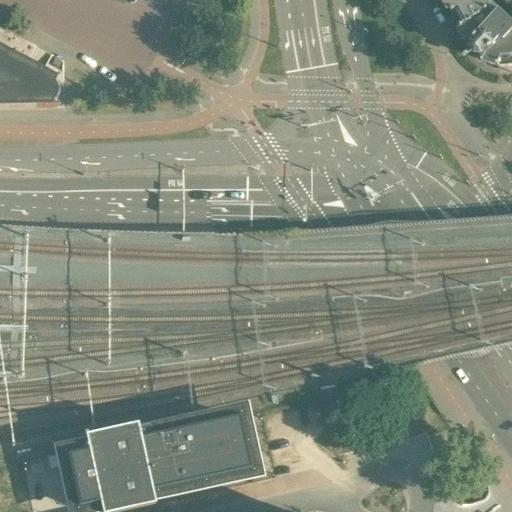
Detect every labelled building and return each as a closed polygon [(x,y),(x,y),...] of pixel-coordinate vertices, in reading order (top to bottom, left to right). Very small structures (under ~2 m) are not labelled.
[(511,9),(502,0),(444,0),(453,15),(454,15),(461,28),(472,49),(474,51),(475,53),(478,56),(480,58),(481,59),(484,61),(486,62),(488,63),(490,64),(492,65),(495,66),(498,66),(500,67),(503,67),(505,67),(508,67),(511,66),(511,65),(511,9)] [(511,0),(502,0),(511,9),(511,0)] [(0,109),(44,109),(44,107),(46,107),(48,106),(50,105),(51,104),(52,103),(53,101),(54,100),(54,97),(55,96),(55,94),(55,93),(54,91),(54,90),(53,88),(51,86),(53,82),(54,82),(55,80),(0,50),(0,109)] [(83,438),(83,441),(86,452),(65,457),(76,509),(97,504),(98,511),(130,511),(153,507),(150,493),(248,471),(236,419),(138,440),(137,434),(135,427),(83,438)] [(485,511),(478,504),(472,505),(470,505),(468,505),(466,505),(462,505),(460,504),(458,503),(455,501),(452,499),(449,496),(448,494),(447,492),(446,490),(427,435),(333,455),(315,459),(322,495),(391,511),(485,511)]
